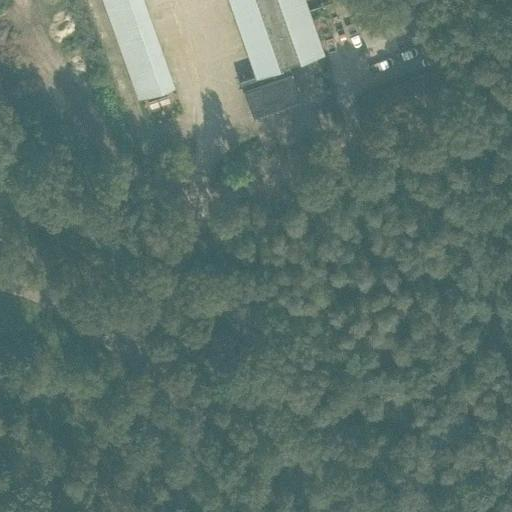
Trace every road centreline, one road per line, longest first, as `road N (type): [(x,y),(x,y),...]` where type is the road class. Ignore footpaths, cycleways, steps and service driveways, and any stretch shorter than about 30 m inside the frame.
road 1 (tertiary): [(338,511),(125,349)]
road 2 (unclassified): [(125,349),(189,228),(204,168)]
